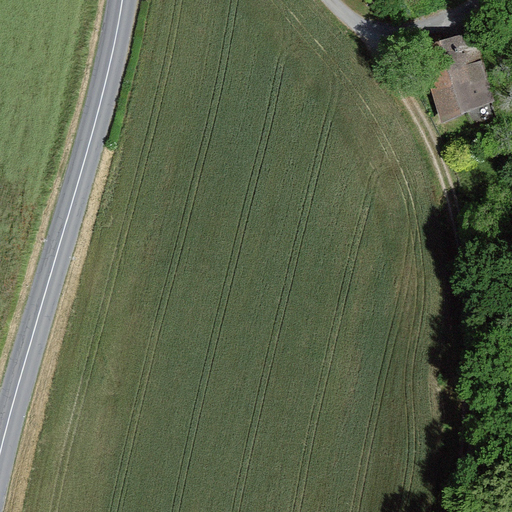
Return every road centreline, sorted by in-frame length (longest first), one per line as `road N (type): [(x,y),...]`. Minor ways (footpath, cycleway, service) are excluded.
road 1 (track): [(452,511),(465,467),(461,229),(425,127),(341,15)]
road 2 (secondary): [(0,479),(106,101),(119,0)]
road 3 (unclassified): [(326,0),(380,38),(427,32),(490,0)]
